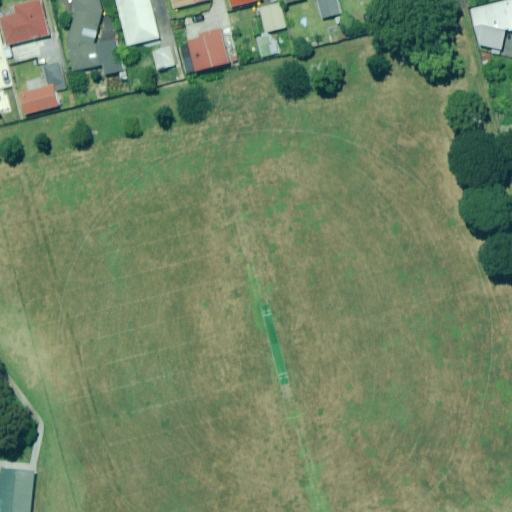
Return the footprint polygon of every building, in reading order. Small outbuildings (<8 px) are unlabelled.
[(41,0),(0,10),(0,26),(4,26),(8,44),(9,48),(52,37),(42,0),(41,0)] [(120,38),(97,43),(106,10),(103,0),(75,0),(78,9),(70,40),(76,70),(106,63),(108,74),(127,70),(120,38)] [(162,39),(152,0),(118,0),(130,47),(162,39)] [(173,0),(176,10),(214,0),(173,0)] [(230,0),(233,9),(267,0),(230,0)] [(342,15),(338,0),(318,0),(323,20),(342,15)] [(507,34),(511,32),(511,1),(473,11),(482,47),(504,51),(507,34)] [(288,28),(281,4),(261,10),(268,34),(288,28)] [(234,64),(224,30),(190,39),(200,73),(234,64)] [(274,42),(272,34),(259,37),(264,58),(280,54),(277,41),(274,42)] [(177,66),(173,47),(155,52),(159,71),(177,66)] [(69,89),(62,62),(44,67),(49,87),(22,94),(27,116),(60,107),(56,92),(69,89)] [(0,95),(15,92),(8,65),(0,67),(0,95)] [(0,511),(36,511),(42,471),(28,469),(5,466),(0,507),(0,511)]
